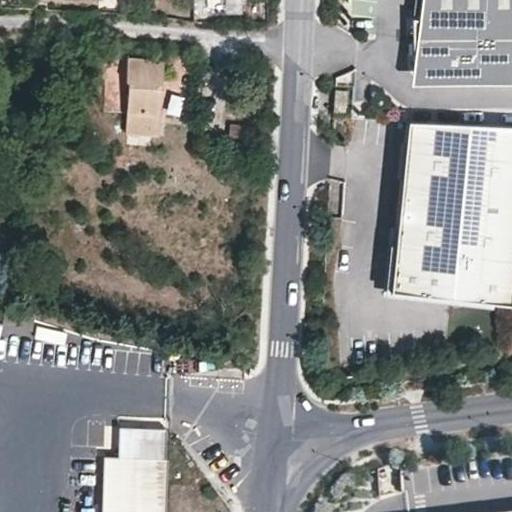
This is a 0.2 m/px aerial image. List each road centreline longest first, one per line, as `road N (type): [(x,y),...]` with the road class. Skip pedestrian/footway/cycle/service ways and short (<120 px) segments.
road 1 (residential): [(276,441),(301,0)]
road 2 (residential): [(511,409),(276,441)]
road 3 (unknown): [(169,398),(0,375)]
